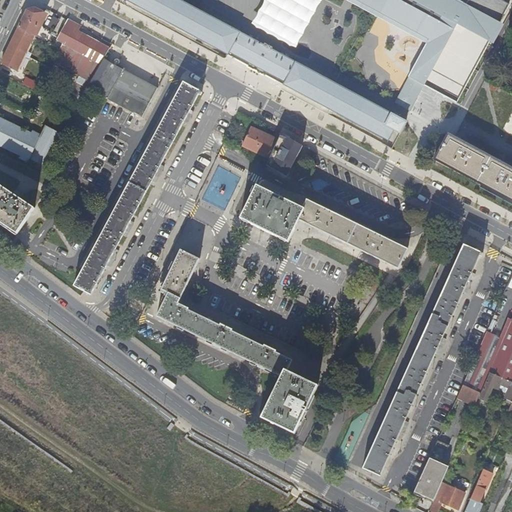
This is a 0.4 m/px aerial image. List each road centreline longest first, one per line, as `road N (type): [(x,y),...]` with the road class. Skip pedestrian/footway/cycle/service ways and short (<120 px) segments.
road 1 (residential): [(503,234),(227,84)]
road 2 (residential): [(380,500),(409,453),(503,234)]
road 3 (unclassified): [(11,278),(234,441)]
road 4 (residential): [(109,302),(227,84)]
road 5 (residential): [(234,441),(244,425),(80,309)]
road 6 (track): [(159,511),(0,405)]
road 7 (residential): [(227,84),(74,0)]
